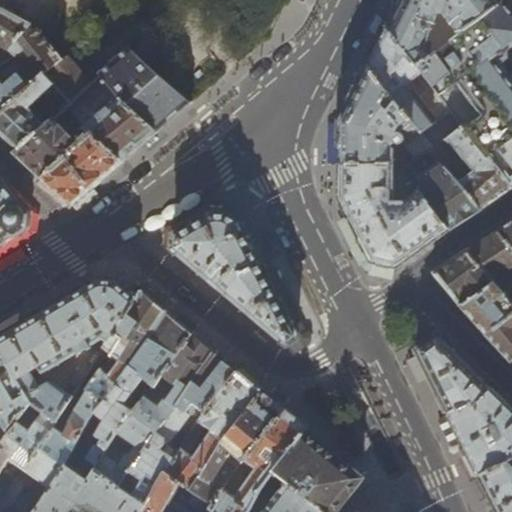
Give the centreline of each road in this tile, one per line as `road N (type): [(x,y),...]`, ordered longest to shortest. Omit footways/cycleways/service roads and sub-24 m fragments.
road 1 (tertiary): [(0,288),(253,126)]
road 2 (secondary): [(448,511),(348,316)]
road 3 (secondary): [(348,316),(253,126)]
road 4 (secondary): [(253,126),(304,72),(347,0)]
road 5 (residential): [(511,386),(403,289)]
road 6 (residential): [(511,203),(419,267),(403,289)]
